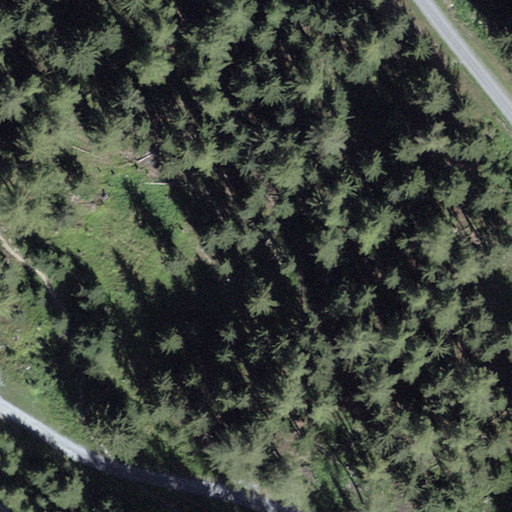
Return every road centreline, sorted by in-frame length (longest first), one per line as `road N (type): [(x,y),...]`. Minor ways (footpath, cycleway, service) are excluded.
road 1 (track): [(0,413),(112,469),(232,489),(282,511)]
road 2 (track): [(511,110),(419,0)]
